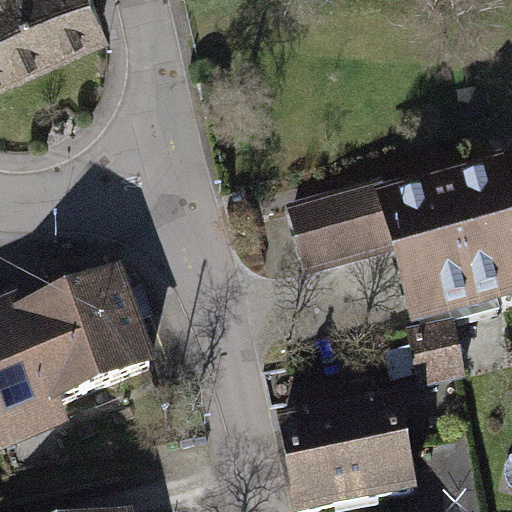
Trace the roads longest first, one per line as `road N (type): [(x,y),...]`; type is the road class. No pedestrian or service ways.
road 1 (residential): [(176,176),(225,325),(270,511)]
road 2 (residential): [(130,0),(176,176)]
road 3 (residential): [(176,176),(0,203)]
